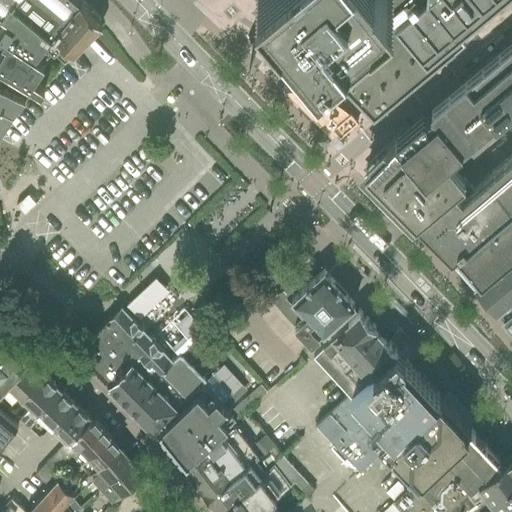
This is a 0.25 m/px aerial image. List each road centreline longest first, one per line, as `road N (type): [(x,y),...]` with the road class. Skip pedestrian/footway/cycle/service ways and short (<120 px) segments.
road 1 (tertiary): [(129,0),(406,285),(511,409)]
road 2 (residential): [(201,511),(128,424),(0,306)]
